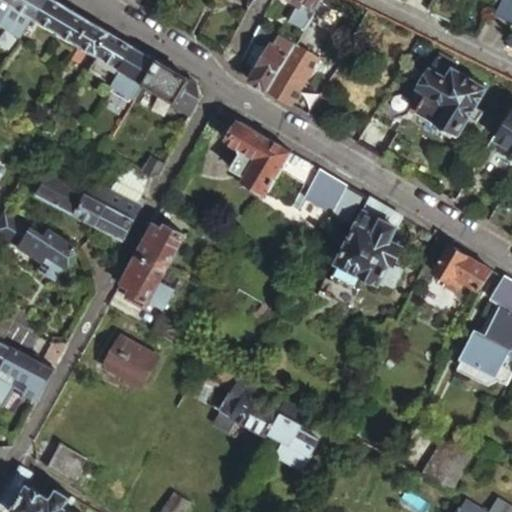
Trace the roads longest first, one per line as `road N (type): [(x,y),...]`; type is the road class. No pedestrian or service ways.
road 1 (residential): [(215,81),(7,466)]
road 2 (residential): [(511,259),(215,81)]
road 3 (residential): [(365,0),(511,72)]
road 4 (residential): [(215,81),(77,0)]
